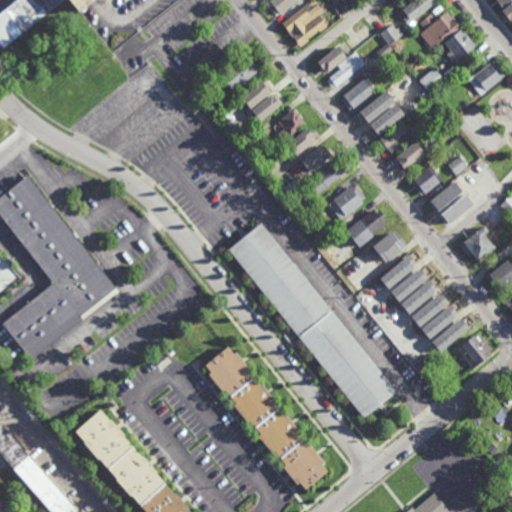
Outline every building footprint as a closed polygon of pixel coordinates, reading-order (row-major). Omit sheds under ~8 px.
[(93,0),(92,1),(73,16),(62,1),(2,50),(0,47),(0,11),(13,0),(93,0)] [(279,16),(278,14),(275,16),(267,6),(270,3),(269,1),(270,0),(295,0),(296,2),(279,16)] [(432,0),(433,2),(407,25),(402,20),(407,16),(402,10),(410,4),(408,2),(410,0),(432,0)] [(511,0),(495,0),(511,22),(511,0)] [(312,9),(317,5),(323,12),(304,27),(305,29),(320,17),(328,27),(320,33),(319,31),(307,41),(308,42),(300,48),(281,25),(308,4),(312,9)] [(450,21),(451,21),(458,29),(440,43),(439,42),(429,50),(417,35),(422,31),(416,24),(428,15),(433,22),(444,13),(450,21)] [(395,31),(398,28),(403,35),(400,37),(401,37),(389,46),(380,34),(392,26),(395,31)] [(455,61),(454,60),(450,64),(444,56),(447,53),(441,44),(459,30),(472,48),(455,61)] [(382,60),(376,53),(387,45),(392,52),(382,60)] [(317,62),(326,74),(346,57),(336,46),(317,62)] [(336,88),(335,87),(332,89),(327,82),(330,80),(329,78),(340,70),(337,66),(355,53),(365,65),(336,88)] [(232,94),(219,77),(246,56),(259,72),(232,94)] [(398,71),(392,61),(397,57),(404,67),(398,71)] [(503,76),(499,80),(480,96),(466,81),(487,64),(487,65),(492,62),(503,76)] [(427,96),(416,82),(431,69),(442,83),(427,96)] [(354,112),(353,111),(350,113),(340,101),(343,98),(343,97),(364,81),(375,95),(354,112)] [(269,112),(268,111),(259,118),(247,104),(274,82),(286,97),(283,99),(283,100),(269,112)] [(360,114),(385,93),(394,104),(368,125),(360,114)] [(370,126),(395,106),(404,117),(378,137),(370,126)] [(449,115),(445,109),(449,106),(453,111),(449,115)] [(298,118),(301,116),(303,119),(300,121),(305,126),(284,142),(277,134),(281,131),(276,124),(293,111),(298,118)] [(391,155),(387,149),(384,152),(376,142),(402,122),(413,137),(391,155)] [(299,155),(291,144),(311,128),(317,136),(315,138),(317,141),(299,155)] [(256,139),(253,135),(260,130),(263,134),(256,139)] [(405,170),(424,154),(414,141),(395,157),(405,170)] [(333,155),(330,157),(331,158),(312,173),(311,171),(305,176),(298,168),(305,163),(304,162),(322,147),(323,148),(326,146),(333,155)] [(456,177),(447,166),(458,157),(467,168),(456,177)] [(326,189),(324,186),(317,193),(310,185),(338,161),(347,172),(326,189)] [(440,177),(423,192),(422,191),(419,193),(408,180),(411,178),(410,176),(424,164),(424,165),(427,162),(440,177)] [(272,184),(265,176),(276,167),(282,175),(272,184)] [(115,288),(78,317),(81,320),(29,361),(0,324),(51,284),(0,217),(0,205),(31,180),(115,288)] [(430,201),(453,182),(461,192),(438,211),(430,201)] [(365,196),(360,199),(363,202),(346,214),(345,214),(340,218),(328,202),(334,198),(333,197),(350,184),(352,187),(356,184),(365,196)] [(511,208),(507,213),(498,202),(510,192),(511,194),(511,208)] [(450,225),(440,214),(465,194),(474,205),(450,225)] [(377,210),(379,208),(386,217),(383,220),(385,222),(359,244),(346,228),(359,217),(360,218),(374,207),(377,210)] [(364,418),(227,247),(260,220),(397,391),(364,418)] [(491,244),(473,258),(469,252),(467,254),(457,242),(460,240),(459,239),(472,229),(471,228),(473,227),(476,225),(491,244)] [(389,263),(373,245),(392,228),(406,245),(403,248),(404,250),(389,263)] [(417,265),(389,289),(380,278),(408,254),(417,265)] [(511,267),(511,277),(499,288),(495,283),(491,286),(483,275),(492,268),(491,266),(499,260),(500,262),(505,258),(511,267)] [(428,279),(400,303),(390,292),(419,268),(428,279)] [(438,290),(409,314),(400,303),(428,279),(438,290)] [(511,311),(502,298),(511,290),(511,311)] [(448,303),(420,327),(410,316),(439,292),(448,303)] [(458,315),(429,339),(420,328),(449,304),(458,315)] [(469,329),(440,353),(431,342),(459,318),(469,329)] [(490,348),(486,352),(487,353),(469,367),(463,359),(461,361),(459,358),(460,357),(453,348),(471,334),(473,336),(477,332),(490,348)] [(232,353),(235,350),(249,368),(246,370),(257,384),(260,382),(273,399),(272,401),(283,415),(285,413),(299,431),(297,433),(307,446),(310,444),(324,462),(322,464),(328,471),(304,490),(298,482),(296,485),(281,467),(284,465),(273,451),(270,454),(256,435),(259,433),(248,420),(246,422),(232,404),(233,402),(223,389),(221,391),(207,373),(209,371),(203,364),(226,345),(232,353)] [(418,366),(414,360),(418,357),(422,363),(418,366)] [(106,419),(108,418),(123,435),(122,436),(139,456),(140,455),(155,472),(154,473),(171,493),(173,492),(188,509),(187,510),(188,511),(141,511),(128,495),(127,496),(112,479),(113,479),(95,458),(94,459),(80,442),(80,441),(71,431),(97,408),(106,419)] [(0,422),(79,511),(52,511),(0,453),(0,422)] [(504,470),(493,463),(500,451),(511,458),(504,470)] [(447,511),(402,511),(409,507),(411,509),(431,492),(447,511)]
